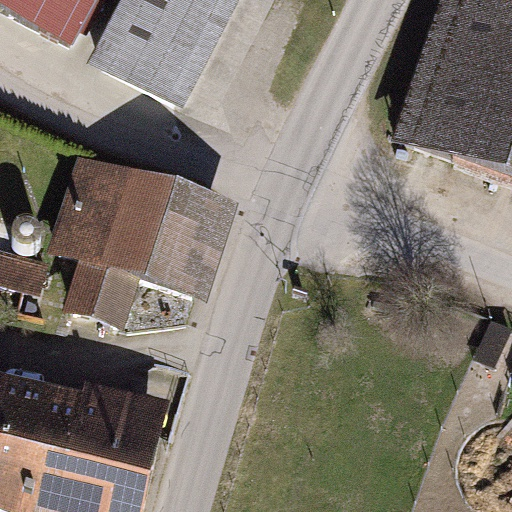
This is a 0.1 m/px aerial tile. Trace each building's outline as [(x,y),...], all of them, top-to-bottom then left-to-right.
[(10,0),(0,10),(0,19),(9,28),(77,63),(111,0),(10,0)] [(0,0),(0,10),(10,0),(0,0)] [(136,0),(92,82),(188,133),(258,0),(136,0)] [(441,0),(390,152),(511,193),(511,5),(497,0),(441,0)] [(206,312),(239,214),(81,160),(48,258),(81,269),(65,317),(125,337),(141,290),(206,312)] [(0,255),(0,290),(40,302),(49,269),(0,255)] [(511,337),(511,332),(492,324),(475,364),(496,373),(511,337)] [(0,511),(144,511),(169,408),(86,389),(83,401),(0,381),(0,511)]
